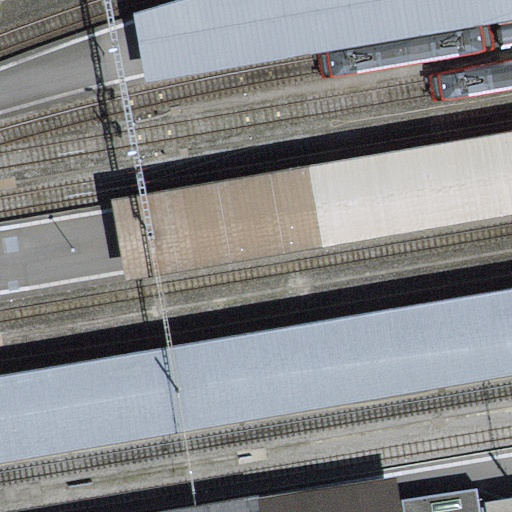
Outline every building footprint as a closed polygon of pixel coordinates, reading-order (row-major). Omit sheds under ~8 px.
[(290,47),(511,8),(511,0),(196,0),(183,4),(134,20),(145,76),(198,64),(290,47)] [(511,139),(113,208),(125,275),(511,209),(511,139)] [(511,291),(0,378),(0,456),(511,368),(511,291)] [(511,511),(511,500),(477,507),(477,511),(400,511),(399,502),(395,481),(261,503),(260,496),(166,511),(511,511)] [(474,489),(399,502),(400,511),(477,511),(477,507),(474,489)]
